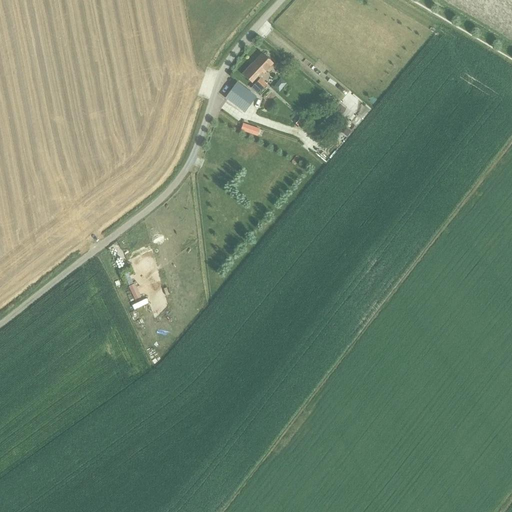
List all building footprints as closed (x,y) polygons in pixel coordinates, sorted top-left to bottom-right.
[(251,83),(261,73),(262,74),(265,70),(268,73),(270,70),(268,68),(270,65),(273,68),(275,66),(262,54),(253,64),(251,63),(241,74),(251,83)] [(259,79),(250,88),(256,94),(265,85),(259,79)] [(236,82),(224,97),(243,112),(255,97),(236,82)] [(217,113),(207,128),(220,137),(230,122),(217,113)] [(300,117),(295,123),(298,127),(303,121),(300,117)] [(326,129),(320,123),(310,134),(316,140),(326,129)] [(243,124),(240,130),(257,136),(259,129),(243,124)] [(125,280),(118,283),(123,297),(130,295),(125,280)] [(127,287),(134,301),(141,298),(133,284),(127,287)]
